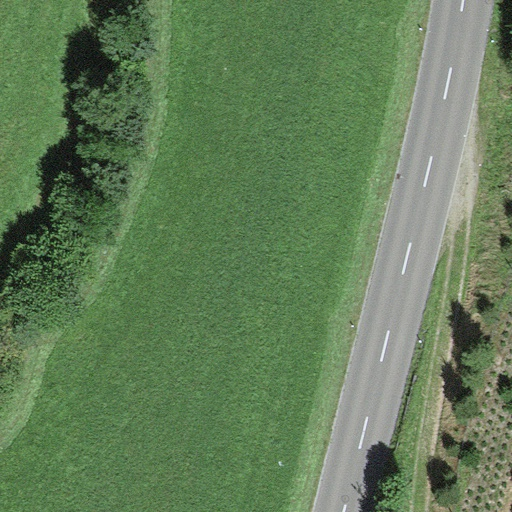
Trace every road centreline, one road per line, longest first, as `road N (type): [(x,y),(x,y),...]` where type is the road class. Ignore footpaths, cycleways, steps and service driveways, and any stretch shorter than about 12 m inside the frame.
road 1 (tertiary): [(447,0),(433,119),(343,511)]
road 2 (track): [(419,511),(456,215),(433,119)]
